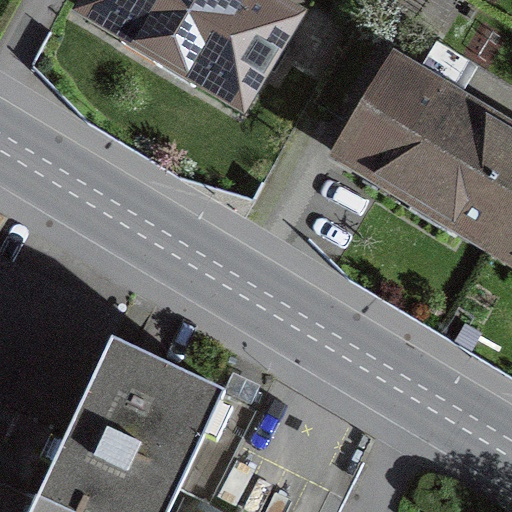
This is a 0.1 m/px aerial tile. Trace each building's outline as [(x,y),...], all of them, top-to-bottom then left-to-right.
[(88,0),(81,11),(126,38),(129,33),(198,74),(196,79),(241,106),(299,9),(284,0),(88,0)] [(457,102),(391,63),(337,152),(379,178),(380,176),(450,218),(449,220),(490,245),(511,209),(511,134),(483,117),(484,115),(458,100),(457,102)] [(511,209),(490,245),(511,257),(511,209)] [(111,340),(115,333),(27,292),(31,282),(0,266),(0,393),(71,427),(111,340)] [(168,511),(174,499),(224,393),(111,340),(71,427),(37,498),(66,511),(168,511)] [(66,511),(37,498),(31,511),(66,511)]
